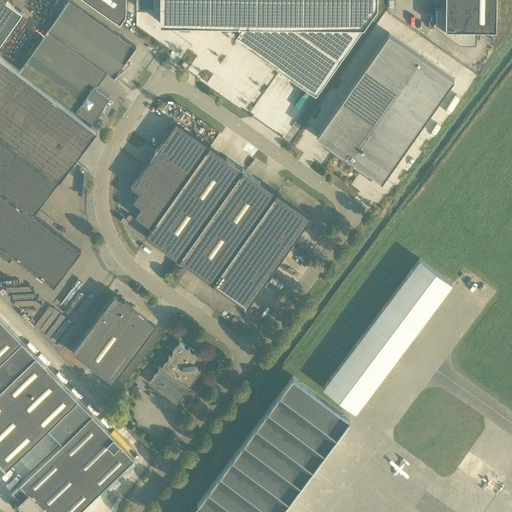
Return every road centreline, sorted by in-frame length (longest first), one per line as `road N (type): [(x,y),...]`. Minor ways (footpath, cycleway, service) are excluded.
road 1 (unclassified): [(250,349),(352,225),(355,211),(346,196),(192,85),(167,83)]
road 2 (unclassified): [(167,83),(113,158),(109,214),(130,256),(250,349)]
road 3 (unclassified): [(130,511),(250,349)]
